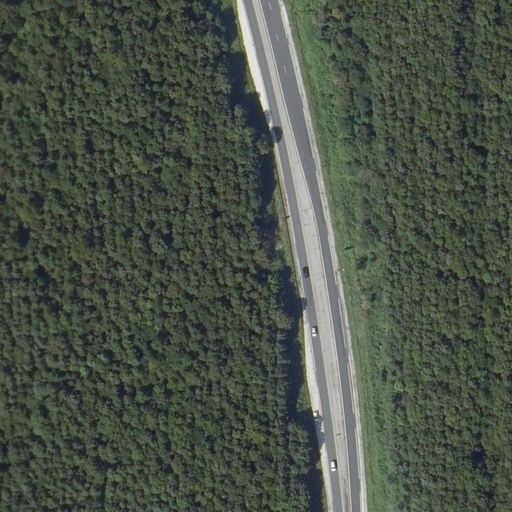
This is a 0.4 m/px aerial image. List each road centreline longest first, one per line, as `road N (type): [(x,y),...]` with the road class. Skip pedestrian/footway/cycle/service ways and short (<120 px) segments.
road 1 (primary): [(357,511),(319,210),(268,0)]
road 2 (primary): [(246,0),(305,271),(337,511)]
